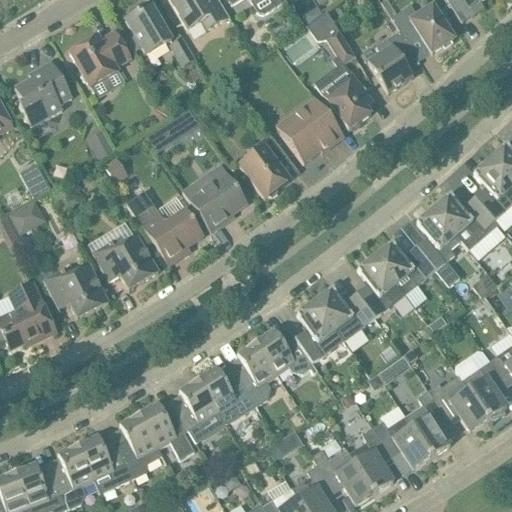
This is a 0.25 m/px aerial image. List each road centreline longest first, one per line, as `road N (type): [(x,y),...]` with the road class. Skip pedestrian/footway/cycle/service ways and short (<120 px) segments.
road 1 (residential): [(0,390),(91,348),(278,228),(511,23)]
road 2 (residential): [(0,450),(103,405),(216,339),(293,285),(511,97)]
road 3 (residential): [(408,511),(511,444)]
